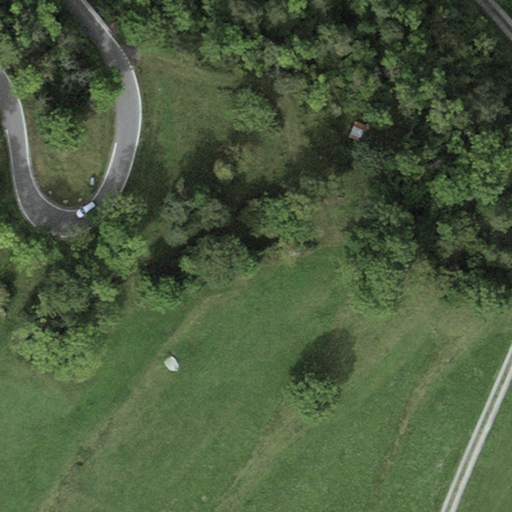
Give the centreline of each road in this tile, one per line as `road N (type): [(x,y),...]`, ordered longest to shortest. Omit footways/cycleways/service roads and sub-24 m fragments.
road 1 (tertiary): [(0,83),(34,207),(52,219),(75,217),(109,192),(128,142),(127,75),(73,0)]
road 2 (unclassified): [(511,350),(454,511)]
